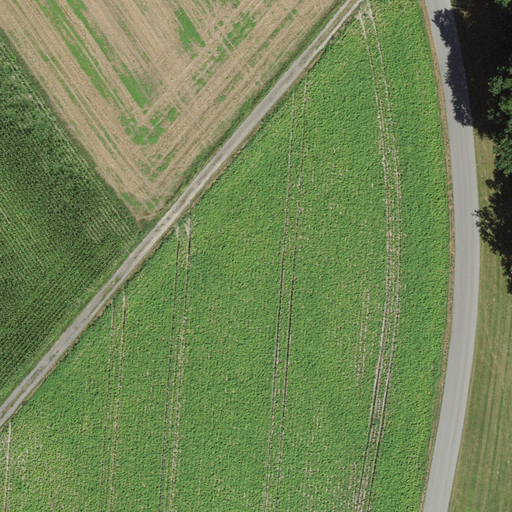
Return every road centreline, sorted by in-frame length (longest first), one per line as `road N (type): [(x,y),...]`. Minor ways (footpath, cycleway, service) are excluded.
road 1 (track): [(0,414),(348,0)]
road 2 (unclassified): [(433,511),(460,349),(465,215),(435,0)]
